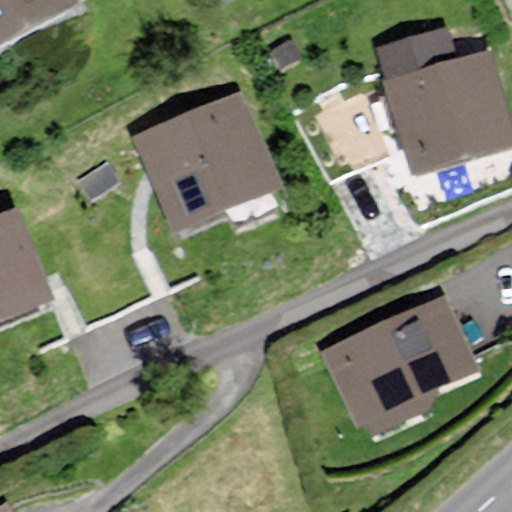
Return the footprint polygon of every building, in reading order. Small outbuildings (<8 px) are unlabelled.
[(0,0),(0,38),(71,7),(68,0),(0,0)] [(511,139),(486,57),(393,85),(418,167),(511,139)] [(272,186),(238,99),(149,133),(183,221),(272,186)] [(0,314),(45,297),(14,217),(0,222),(0,314)] [(444,301),(328,348),(359,424),(373,419),(376,427),(433,404),(426,387),(471,368),(444,301)]
